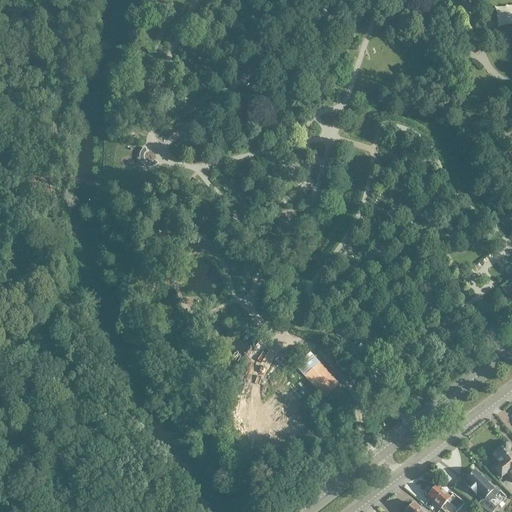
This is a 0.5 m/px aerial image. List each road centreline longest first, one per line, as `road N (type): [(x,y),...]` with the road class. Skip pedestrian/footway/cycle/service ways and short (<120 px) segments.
road 1 (tertiary): [(511,352),(377,457)]
road 2 (tertiary): [(392,476),(511,383)]
